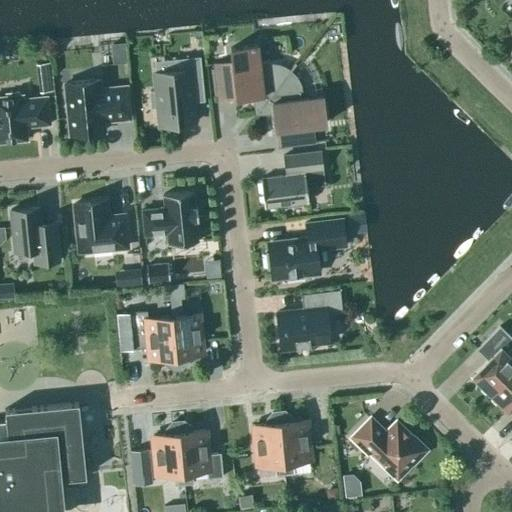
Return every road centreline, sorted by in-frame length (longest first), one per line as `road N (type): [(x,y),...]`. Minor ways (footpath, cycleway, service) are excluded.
road 1 (residential): [(254,385),(225,146),(0,170)]
road 2 (residential): [(254,385),(408,377)]
road 3 (residential): [(408,377),(511,270)]
road 4 (residential): [(108,404),(254,385)]
road 5 (residential): [(511,106),(435,25),(432,0)]
road 6 (residential): [(408,377),(490,473)]
